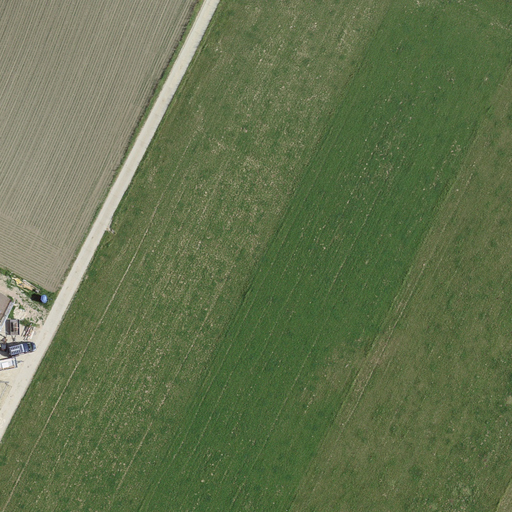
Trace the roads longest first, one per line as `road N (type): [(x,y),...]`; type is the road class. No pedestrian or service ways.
road 1 (track): [(68,296),(212,0)]
road 2 (residential): [(0,429),(68,296)]
